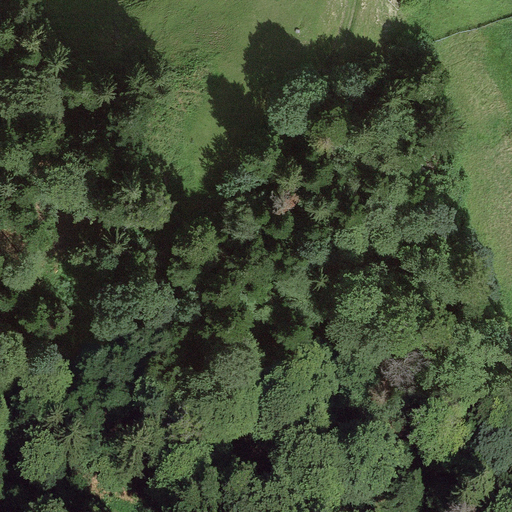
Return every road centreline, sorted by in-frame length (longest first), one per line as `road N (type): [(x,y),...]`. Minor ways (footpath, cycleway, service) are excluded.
road 1 (track): [(0,506),(125,323),(284,156),(312,116),(354,0)]
road 2 (track): [(302,511),(273,442),(210,371),(166,274)]
